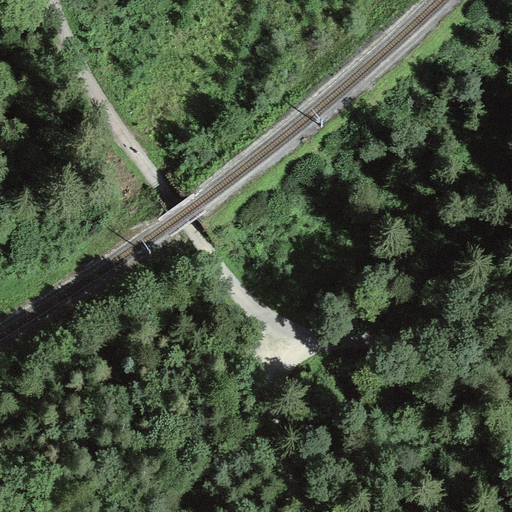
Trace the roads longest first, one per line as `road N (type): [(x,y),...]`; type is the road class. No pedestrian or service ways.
road 1 (track): [(334,347),(301,341),(205,249),(86,93),(48,0)]
road 2 (track): [(334,347),(264,372),(287,469),(313,511)]
road 3 (track): [(511,319),(334,347)]
